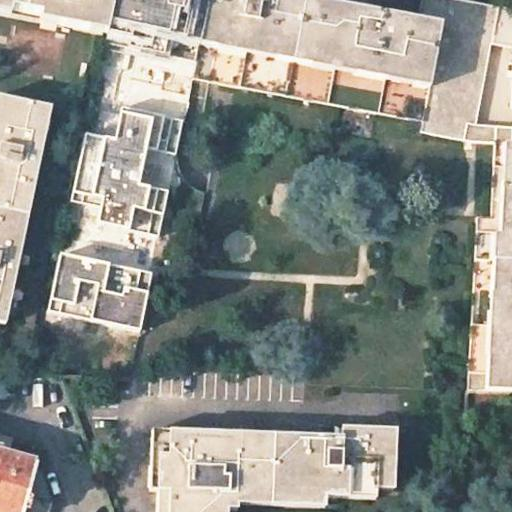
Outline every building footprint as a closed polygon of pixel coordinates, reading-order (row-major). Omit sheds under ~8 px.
[(0,0),(0,14),(105,35),(112,0),(0,0)] [(113,0),(105,39),(134,45),(195,58),(206,0),(113,0)] [(206,0),(197,47),(307,68),(320,8),(321,3),(305,0),(206,0)] [(442,31),(430,91),(307,68),(300,101),(406,122),(404,132),(420,137),(421,133),(470,142),(472,135),(473,128),(474,121),(491,44),(497,8),(497,7),(487,5),(455,0),(420,0),(417,21),(424,22),(443,26),(442,31)] [(363,11),(321,3),(320,8),(307,68),(430,91),(442,31),(443,26),(424,22),(417,21),(373,12),(363,11)] [(511,10),(497,8),(491,44),(511,47),(511,72),(510,108),(511,108),(511,10)] [(307,68),(197,47),(190,80),(300,101),(307,68)] [(50,108),(0,97),(0,323),(5,325),(50,108)] [(154,116),(121,110),(116,138),(111,137),(86,133),(72,201),(97,207),(102,208),(100,219),(127,226),(127,232),(158,238),(169,190),(141,182),(154,116)] [(493,128),(473,128),(472,135),(470,142),(491,144),(492,144),(493,136),(493,128)] [(491,144),(488,218),(476,218),(474,260),(492,262),(504,262),(511,136),(511,128),(493,128),(493,136),(492,144),(491,144)] [(153,271),(60,253),(49,312),(142,330),(153,271)] [(474,260),(467,393),(486,393),(492,262),(474,260)] [(511,262),(504,262),(492,262),(486,393),(511,394),(511,262)] [(341,438),(151,431),(149,491),(158,491),(156,511),(226,511),(226,510),(236,510),(237,495),(324,498),(375,500),(376,490),(393,490),(395,430),(341,428),(341,438)] [(0,511),(23,511),(27,498),(36,466),(0,455),(0,511)] [(49,511),(51,505),(27,498),(23,511),(49,511)]
